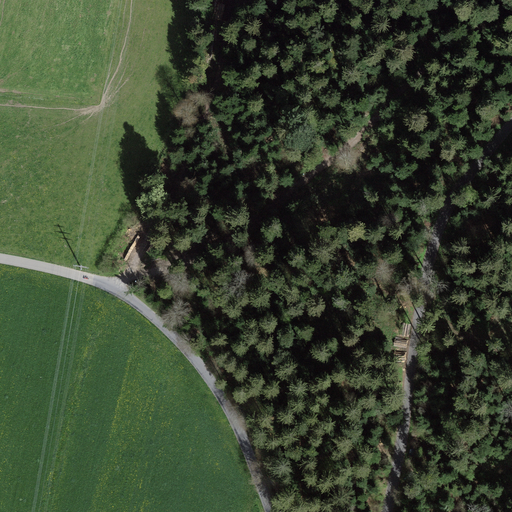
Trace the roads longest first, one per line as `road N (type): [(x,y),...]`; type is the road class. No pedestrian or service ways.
road 1 (track): [(103,283),(182,262),(304,192),(412,75),(511,5)]
road 2 (unclassified): [(511,128),(444,219),(391,511)]
road 3 (unclassified): [(269,511),(224,398),(171,330),(103,283),(0,259)]
road 4 (track): [(226,0),(220,55),(178,184),(135,272)]
